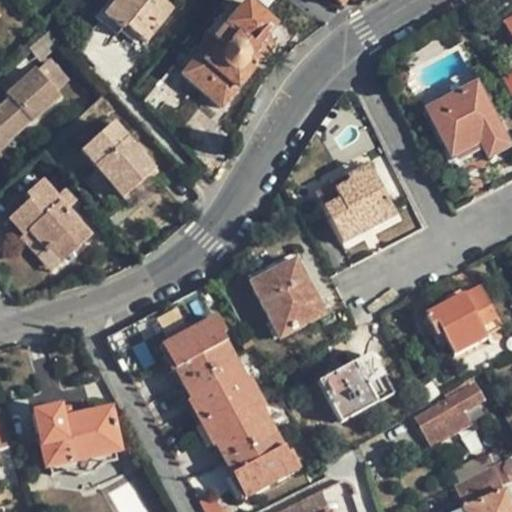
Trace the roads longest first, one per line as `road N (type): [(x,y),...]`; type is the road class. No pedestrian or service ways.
road 1 (residential): [(347,44),(309,83),(205,239),(178,265),(86,306)]
road 2 (residential): [(347,44),(450,244)]
road 3 (residential): [(86,306),(145,422)]
